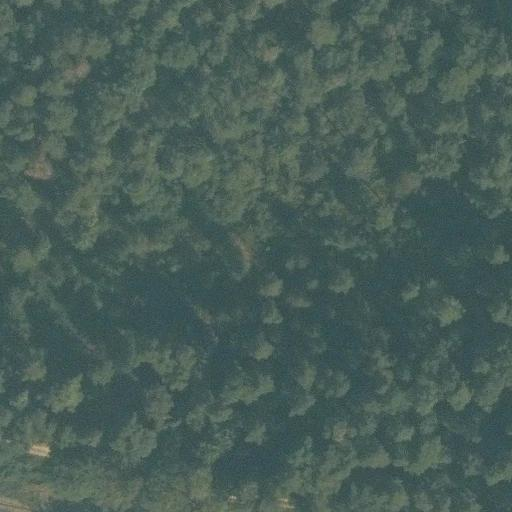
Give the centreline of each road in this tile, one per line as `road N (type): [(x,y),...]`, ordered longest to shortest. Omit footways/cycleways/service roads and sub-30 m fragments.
road 1 (track): [(0,439),(392,511)]
road 2 (track): [(372,0),(511,325)]
